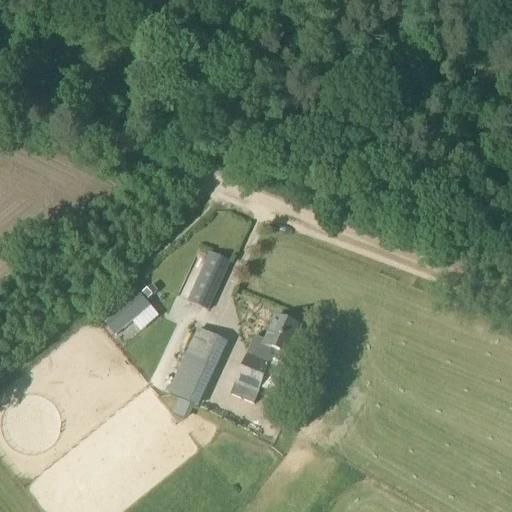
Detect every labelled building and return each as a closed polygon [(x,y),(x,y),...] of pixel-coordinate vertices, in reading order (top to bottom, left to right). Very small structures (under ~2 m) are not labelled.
[(207,313),(230,264),(210,254),(187,303),(207,313)] [(158,272),(148,280),(153,287),(163,279),(158,272)] [(114,338),(149,308),(139,295),(103,326),(114,338)] [(284,366),(300,326),(276,316),(265,343),(253,338),(229,397),(253,406),(272,361),(284,366)] [(197,409),(228,344),(197,330),(166,395),(197,409)] [(211,399),(207,409),(226,416),(230,406),(211,399)]
